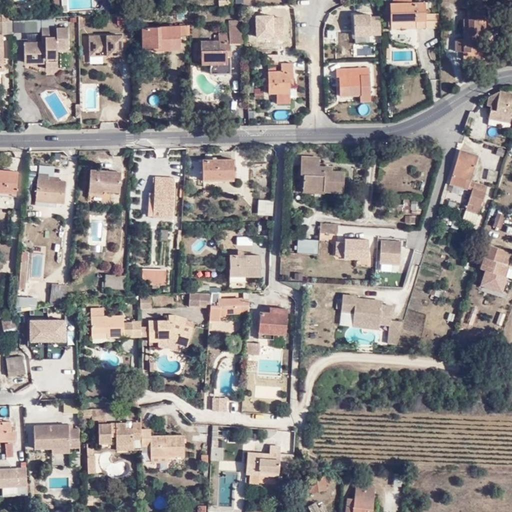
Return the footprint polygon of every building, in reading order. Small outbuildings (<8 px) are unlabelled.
[(61,0),(62,13),(95,11),(93,0),(61,0)] [(411,0),(396,0),(396,3),(391,3),(391,21),(417,21),(417,29),(426,28),(426,15),(426,2),(412,2),(411,0)] [(440,15),(426,15),(426,28),(441,28),(440,15)] [(277,16),(277,46),(288,46),(287,16),(277,16)] [(381,16),(354,16),(354,39),(381,39),(381,16)] [(37,19),(12,20),(12,32),(37,32),(37,19)] [(457,39),(456,51),(472,52),(473,47),(486,47),(486,20),(465,20),(465,39),(457,39)] [(180,25),(141,25),(143,45),(160,45),(160,49),(180,48),(180,35),(190,35),(190,25),(180,25)] [(232,26),(232,34),(233,34),(233,44),(245,43),(245,26),(232,26)] [(57,47),(69,47),(68,28),(42,29),(42,45),(34,46),(34,43),(24,44),(24,63),(45,63),(45,67),(57,67),(57,51),(57,47)] [(234,56),(233,44),(233,34),(232,34),(219,35),(219,42),(201,43),(202,64),(209,64),(230,63),(231,56),(234,56)] [(133,63),(133,39),(124,39),(123,35),(89,36),(90,57),(123,56),(123,63),(133,63)] [(333,52),(325,52),(325,60),(333,60),(333,52)] [(472,52),(466,52),(466,60),(477,60),(477,52),(472,52)] [(278,55),(266,55),(266,63),(278,63),(278,55)] [(230,63),(209,64),(209,75),(230,75),(230,63)] [(295,63),(283,63),(283,72),(270,72),(271,93),(276,93),(291,93),(291,80),(295,80),(295,63)] [(360,95),(359,68),(335,69),(336,76),(340,76),(340,96),(360,95)] [(370,68),(359,68),(360,95),(360,102),(371,102),(370,68)] [(83,84),(85,111),(99,110),(98,83),(83,84)] [(495,94),(494,94),(492,108),(497,109),(497,112),(492,111),(489,119),(511,123),(511,119),(511,94),(500,91),(495,94)] [(291,93),(276,93),(277,103),(292,103),(291,93)] [(394,102),(385,102),(385,111),(394,110),(394,102)] [(479,217),(488,189),(474,186),(471,185),(479,157),(460,152),(451,184),(469,190),(473,191),(467,213),(465,222),(477,226),(479,217)] [(203,176),(234,176),(234,158),(204,157),(203,176)] [(306,177),(306,187),(325,188),(325,192),(345,193),(346,175),(334,174),(327,174),(327,168),(321,168),(322,160),(303,159),(303,168),(307,168),(306,177)] [(91,192),(105,193),(105,190),(123,190),(124,170),(92,169),(91,192)] [(0,192),(16,194),(18,173),(0,171),(0,192)] [(497,181),(497,171),(488,171),(488,181),(497,181)] [(36,174),(35,190),(40,190),(41,181),(46,182),(46,177),(46,175),(36,174)] [(154,181),(154,190),(153,197),(153,205),(160,205),(159,211),(171,211),(174,174),(152,174),(151,181),(154,181)] [(35,190),(34,201),(55,202),(62,202),(64,183),(56,183),(46,182),(41,181),(40,190),(35,190)] [(409,209),(420,211),(422,201),(412,198),(409,209)] [(272,216),(273,201),(257,200),(256,215),(272,216)] [(415,224),(416,215),(406,213),(404,222),(415,224)] [(94,219),(94,242),(105,242),(105,219),(94,219)] [(322,224),(321,234),(338,235),(339,224),(322,224)] [(336,246),(336,255),(336,257),(345,258),(344,259),(353,259),(353,258),(369,258),(369,240),(346,239),(345,242),(338,242),(338,235),(321,234),(320,244),(320,255),(328,256),(329,246),(336,246)] [(401,266),(402,242),(382,241),(380,265),(401,266)] [(313,244),(298,243),(297,254),(312,255),(313,244)] [(312,255),(320,255),(320,244),(313,244),(312,255)] [(480,272),(502,279),(505,268),(500,267),(505,254),(488,248),(480,272)] [(30,278),(43,279),(46,252),(33,251),(30,278)] [(228,279),(245,281),(259,282),(261,262),(254,262),(240,261),(230,260),(228,279)] [(164,269),(148,268),(148,272),(143,272),(143,281),(164,282),(164,269)] [(125,288),(125,275),(105,273),(104,287),(125,288)] [(169,291),(177,292),(178,279),(171,279),(170,279),(169,291)] [(50,296),(59,297),(60,287),(51,286),(50,296)] [(68,305),(70,287),(60,287),(59,297),(59,304),(68,305)] [(18,294),(18,304),(37,304),(37,294),(18,294)] [(210,307),(211,295),(187,294),(187,306),(210,307)] [(211,295),(210,307),(209,321),(219,322),(220,318),(221,301),(221,296),(217,296),(211,295)] [(369,303),(369,300),(342,295),(341,311),(353,312),(353,321),(378,323),(390,325),(390,321),(392,305),(381,304),(381,300),(376,300),(374,303),(369,303)] [(150,310),(151,297),(139,299),(140,311),(150,310)] [(221,301),(220,318),(224,318),(225,316),(249,317),(250,302),(221,301)] [(107,333),(107,339),(123,338),(123,321),(123,317),(104,317),(104,307),(91,307),(91,333),(107,333)] [(259,335),(273,336),(285,336),(287,311),(269,310),(269,315),(259,314),(259,335)] [(46,371),(62,370),(63,387),(78,388),(77,353),(73,316),(41,320),(44,346),(42,347),(46,371)] [(149,343),(158,343),(158,340),(160,340),(170,340),(178,343),(178,346),(187,349),(193,328),(183,325),(185,319),(175,316),(175,322),(169,322),(149,322),(149,343)] [(15,320),(2,322),(4,333),(17,332),(15,320)] [(133,321),(123,321),(123,338),(133,338),(133,321)] [(133,321),(133,338),(141,338),(141,322),(133,321)] [(404,323),(390,321),(390,325),(388,344),(397,345),(404,323)] [(176,352),(178,346),(178,343),(170,340),(160,340),(158,340),(158,343),(158,349),(166,349),(176,352)] [(259,345),(247,345),(246,357),(259,357),(259,345)] [(186,354),(187,349),(178,346),(176,352),(186,354)] [(8,359),(10,375),(25,373),(23,357),(8,359)] [(214,398),(214,411),(226,411),(226,398),(214,398)] [(80,403),(63,403),(63,416),(80,416),(80,403)] [(86,420),(93,420),(93,409),(86,409),(81,409),(81,420),(86,420)] [(161,442),(161,437),(149,436),(150,430),(139,430),(139,424),(131,424),(131,429),(125,429),(126,423),(105,424),(105,409),(93,409),(93,420),(99,420),(100,444),(112,443),(112,438),(117,438),(117,446),(133,446),(133,439),(140,439),(140,446),(149,446),(149,457),(168,457),(184,457),(184,437),(169,437),(169,442),(161,442)] [(0,442),(15,443),(15,434),(10,433),(10,425),(0,424),(0,442)] [(208,435),(208,428),(194,427),(197,435),(199,435),(199,434),(208,435)] [(52,451),(70,451),(80,451),(80,432),(70,432),(70,428),(58,428),(58,432),(50,432),(50,428),(34,428),(34,451),(52,451)] [(208,435),(199,434),(199,435),(199,453),(206,453),(208,435)] [(224,447),(226,439),(216,438),(215,446),(224,447)] [(253,466),(273,467),(273,461),(274,450),(274,442),(265,442),(264,449),(242,448),(240,469),(245,470),(244,478),(253,479),(253,470),(253,466)] [(278,450),(278,461),(278,467),(288,467),(289,450),(278,450)] [(80,456),(70,456),(70,471),(80,471),(80,456)] [(96,456),(93,456),(87,456),(87,473),(96,473),(96,456)] [(25,468),(0,469),(0,488),(26,487),(25,468)] [(307,477),(309,486),(325,484),(323,475),(307,477)] [(325,484),(309,486),(310,492),(326,489),(325,484)] [(364,492),(365,486),(365,484),(356,484),(354,499),(352,511),(371,511),(374,493),(364,492)] [(345,511),(352,511),(354,499),(347,498),(345,511)] [(307,507),(310,511),(320,511),(315,503),(307,507)]
